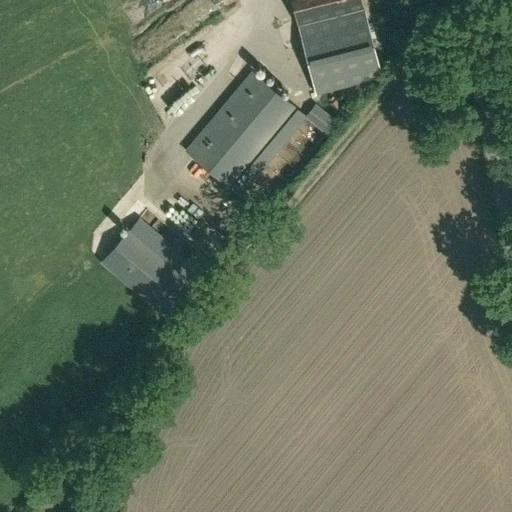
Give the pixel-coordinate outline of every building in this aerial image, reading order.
[(291,0),(297,25),(364,9),(361,0),(291,0)] [(297,25),(315,94),(382,77),(364,9),(297,25)] [(152,85),(165,99),(190,75),(178,62),(152,85)] [(231,188),(297,109),(253,71),(186,150),(231,188)] [(315,104),(305,115),(307,116),(328,134),(338,123),(315,104)] [(130,228),(102,261),(169,319),(175,311),(197,285),(196,285),(130,228)]
